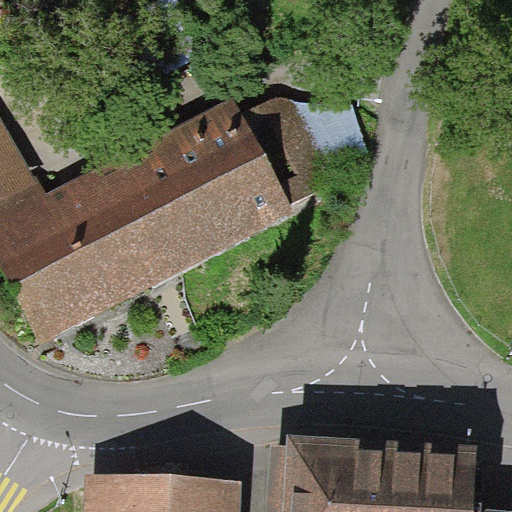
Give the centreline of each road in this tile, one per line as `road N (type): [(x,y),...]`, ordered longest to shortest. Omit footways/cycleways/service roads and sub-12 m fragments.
road 1 (residential): [(354,391),(429,0)]
road 2 (residential): [(46,408),(155,415),(247,396),(354,391)]
road 3 (residential): [(354,391),(511,413)]
